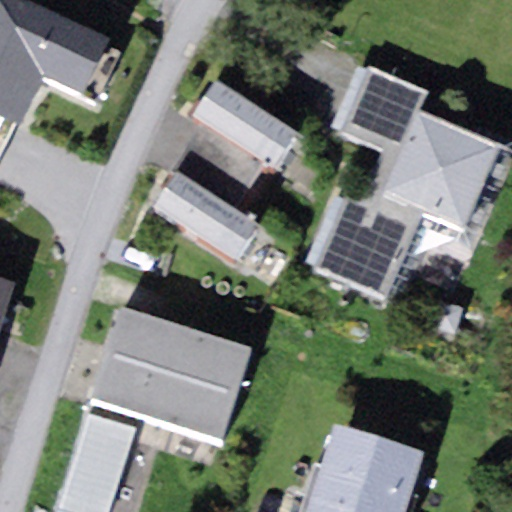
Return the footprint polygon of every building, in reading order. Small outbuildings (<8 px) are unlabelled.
[(107,36),(26,0),(0,0),(0,6),(40,75),(81,94),(107,36)] [(0,114),(18,122),(40,75),(0,6),(0,114)] [(499,141),(421,109),(428,93),(357,63),(330,129),(380,149),(358,201),(337,192),(308,263),(392,297),(427,213),(464,228),(499,141)] [(214,76),(190,115),(199,121),(262,161),(274,168),(298,129),(214,76)] [(262,161),(199,121),(169,168),(175,172),(232,208),(262,161)] [(232,208),(175,172),(153,206),(234,257),(256,223),(232,208)] [(0,325),(13,280),(0,276),(0,325)] [(250,347),(120,305),(89,400),(219,442),(250,347)] [(107,511),(134,429),(85,413),(55,510),(62,511),(107,511)] [(403,511),(424,449),(335,422),(306,511),(403,511)]
